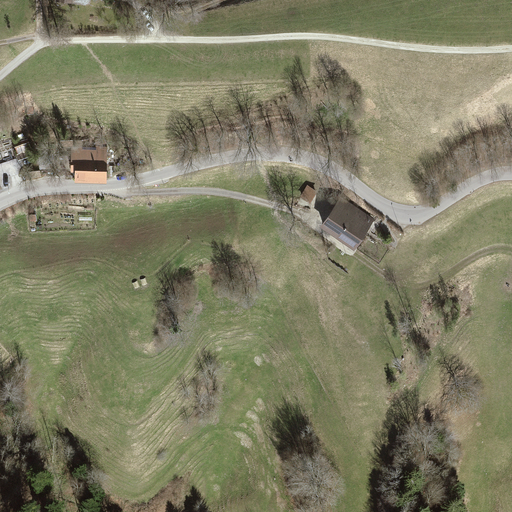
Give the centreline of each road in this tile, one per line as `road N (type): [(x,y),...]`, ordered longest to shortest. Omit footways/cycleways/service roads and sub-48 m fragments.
road 1 (tertiary): [(0,201),(34,188),(123,182),(269,153),(332,168),(380,204),(414,215),(484,179),(511,174)]
road 2 (track): [(42,41),(315,36),(511,48)]
road 3 (track): [(109,184),(138,195),(242,197),(294,212),(355,254)]
road 4 (track): [(511,251),(488,249),(419,289),(355,254)]
